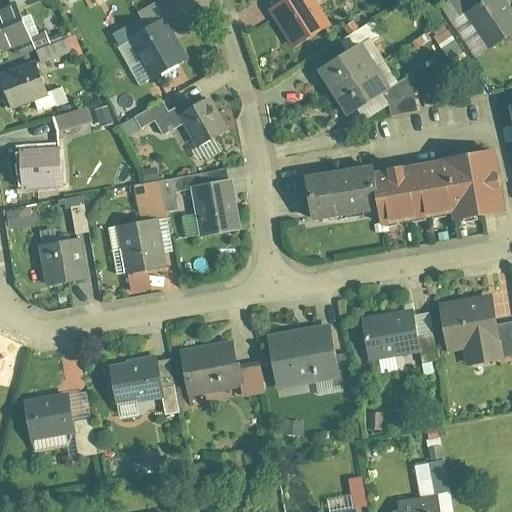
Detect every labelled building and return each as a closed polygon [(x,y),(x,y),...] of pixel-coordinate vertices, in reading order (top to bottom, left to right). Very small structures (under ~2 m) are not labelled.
[(308,0),(283,0),(266,10),(290,52),(326,30),(308,0)] [(511,10),(505,0),(481,0),(461,13),(485,51),(511,33),(511,10)] [(0,9),(0,51),(28,39),(13,4),(0,9)] [(150,17),(113,39),(140,84),(176,63),(150,17)] [(357,52),(323,71),(348,118),(383,99),(357,52)] [(1,81),(14,113),(49,98),(36,66),(1,81)] [(204,94),(169,114),(196,163),(232,143),(204,94)] [(54,122),(60,140),(90,132),(85,114),(54,122)] [(379,180),(385,226),(445,218),(447,229),(487,224),(485,212),(493,211),(487,166),(479,167),(477,155),(437,160),(439,172),(379,180)] [(17,158),(18,193),(63,192),(62,157),(17,158)] [(197,173),(198,181),(226,178),(225,170),(197,173)] [(299,179),(304,224),(366,217),(360,171),(299,179)] [(182,190),(189,243),(234,237),(227,184),(182,190)] [(81,203),(67,206),(73,234),(88,230),(81,203)] [(113,225),(121,280),(165,274),(158,219),(113,225)] [(36,240),(42,290),(85,284),(78,235),(36,240)] [(443,356),(462,352),(466,371),(493,366),(489,347),(497,345),(489,303),(435,313),(443,356)] [(358,319),(365,365),(417,357),(410,312),(358,319)] [(511,323),(502,324),(505,360),(511,359),(511,323)] [(268,339),(275,393),(340,384),(332,329),(268,339)] [(181,355),(189,405),(243,396),(235,346),(181,355)] [(251,400),(263,398),(257,361),(244,363),(251,400)] [(108,369),(114,413),(162,406),(156,362),(108,369)] [(170,423),(184,420),(176,384),(162,387),(170,423)] [(25,399),(30,451),(74,446),(68,394),(25,399)] [(81,450),(95,447),(88,409),(74,411),(81,450)] [(450,496),(447,464),(418,467),(422,499),(450,496)] [(348,482),(352,506),(365,504),(362,480),(348,482)]
